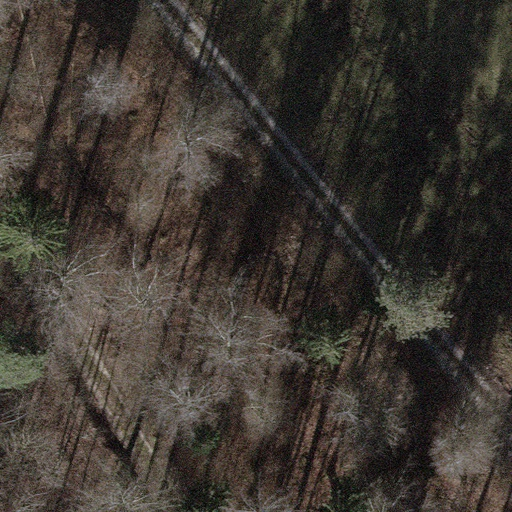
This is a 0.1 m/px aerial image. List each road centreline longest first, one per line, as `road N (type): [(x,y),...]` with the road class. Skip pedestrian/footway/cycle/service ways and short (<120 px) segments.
road 1 (track): [(511,440),(158,0)]
road 2 (track): [(186,511),(0,195)]
